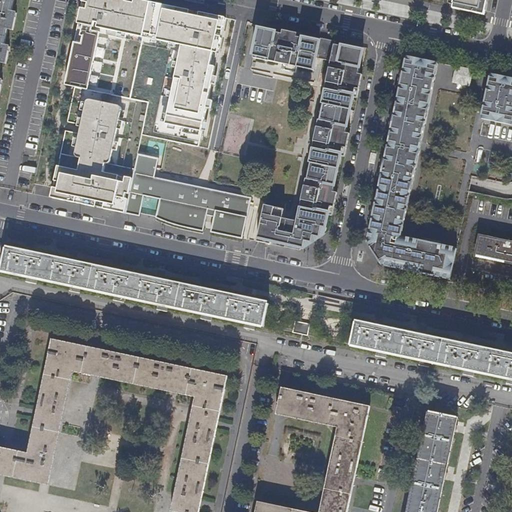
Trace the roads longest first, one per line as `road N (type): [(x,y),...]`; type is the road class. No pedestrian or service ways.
road 1 (residential): [(0,391),(17,303),(250,351),(214,511)]
road 2 (residential): [(339,282),(0,210)]
road 3 (residential): [(266,339),(0,283)]
road 4 (residential): [(391,28),(339,282)]
road 5 (residential): [(229,511),(266,339)]
road 6 (residential): [(511,318),(339,282)]
road 7 (residential): [(416,379),(266,339)]
road 8 (residential): [(253,0),(391,28)]
road 9 (residential): [(416,379),(388,511)]
